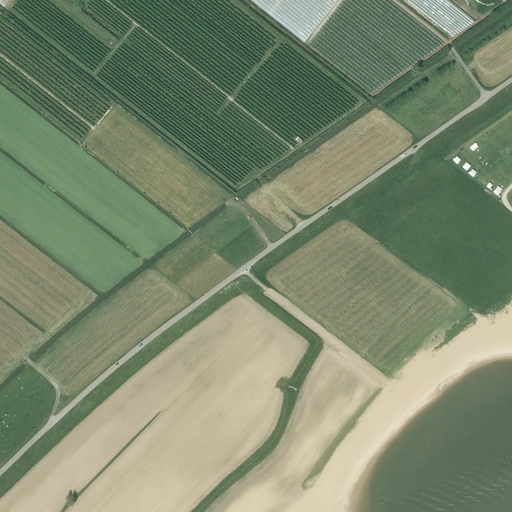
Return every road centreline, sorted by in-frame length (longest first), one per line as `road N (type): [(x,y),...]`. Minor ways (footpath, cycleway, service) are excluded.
road 1 (unclassified): [(0,472),(147,342),(511,80)]
road 2 (track): [(0,55),(94,129),(244,202)]
road 3 (track): [(104,0),(290,147)]
road 4 (track): [(387,0),(445,43),(484,99)]
